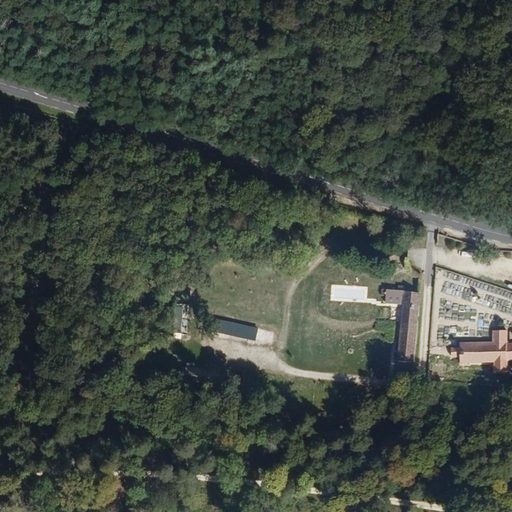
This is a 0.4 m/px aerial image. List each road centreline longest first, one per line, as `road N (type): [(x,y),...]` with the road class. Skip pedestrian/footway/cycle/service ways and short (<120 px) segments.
road 1 (secondary): [(511,238),(0,80)]
road 2 (track): [(0,472),(173,475),(477,511)]
